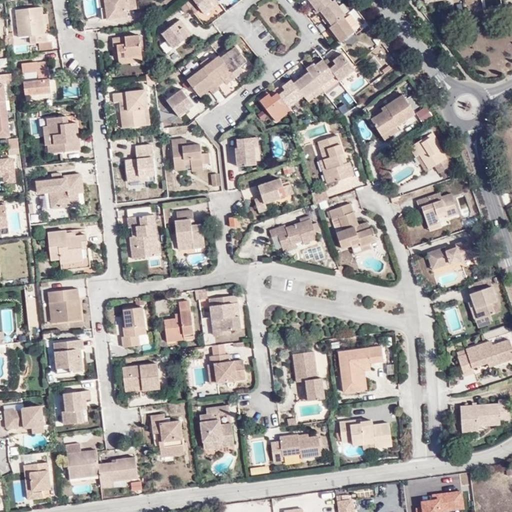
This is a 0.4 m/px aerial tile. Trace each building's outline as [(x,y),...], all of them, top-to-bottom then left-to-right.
[(101,0),(104,17),(110,16),(108,0),(101,0)] [(137,0),(108,0),(110,16),(128,14),(128,7),(138,5),(137,0)] [(186,0),(190,5),(195,11),(199,8),(193,0),(186,0)] [(197,0),(205,10),(218,0),(197,0)] [(313,7),(317,12),(320,10),(332,0),(310,0),(315,5),(313,7)] [(333,24),(345,15),(348,13),(338,0),(332,0),(320,10),(325,18),(329,16),(333,24)] [(47,29),(46,19),(44,10),(43,3),(16,6),(19,34),(30,33),(31,40),(50,38),(49,29),(47,29)] [(356,29),(345,15),(333,24),(328,28),(334,35),(336,33),(341,40),(356,29)] [(175,45),(190,32),(184,24),(186,22),(181,16),(164,30),(175,45)] [(118,41),(119,55),(143,52),(141,32),(113,35),(113,42),(118,41)] [(227,46),(219,52),(220,54),(236,74),(245,67),(241,62),(248,57),(238,43),(229,49),(227,46)] [(324,57),(335,71),(339,76),(353,65),(342,49),(333,55),(331,52),(324,57)] [(120,60),(144,58),(143,52),(119,55),(120,60)] [(225,77),(228,80),(236,74),(220,54),(210,61),(207,57),(201,61),(204,65),(218,83),(225,77)] [(53,89),(48,57),(36,59),(37,65),(23,67),(25,86),(32,86),(33,91),(53,89)] [(314,58),(307,63),(308,65),(322,82),(335,71),(324,57),(317,62),(314,58)] [(201,61),(185,73),(189,78),(204,65),(201,61)] [(213,90),(220,86),(218,83),(204,65),(189,78),(200,92),(210,85),(213,90)] [(295,81),(303,91),(306,94),(314,88),(317,92),(325,86),(322,82),(308,65),(302,69),(304,73),(295,81)] [(303,91),(295,81),(292,77),(284,83),(283,82),(276,87),(288,102),(303,91)] [(128,99),(129,109),(120,111),(122,124),(147,121),(145,107),(150,107),(148,87),(113,92),(114,100),(119,100),(128,99)] [(180,115),(195,102),(183,87),(168,99),(180,115)] [(272,113),(288,102),(276,87),(261,99),(272,113)] [(306,94),(309,99),(317,92),(314,88),(306,94)] [(372,118),(383,135),(398,124),(416,111),(404,93),(382,107),(384,110),(372,118)] [(128,99),(119,100),(120,111),(129,109),(128,99)] [(272,113),(276,118),(292,106),(288,102),(272,113)] [(415,113),(422,124),(432,118),(425,106),(415,113)] [(59,147),(83,145),(82,136),(76,136),(75,129),(79,128),(78,118),(70,119),(69,112),(47,115),(48,124),(52,124),(54,139),(59,139),(59,147)] [(43,124),(44,140),(46,140),(54,139),(52,124),(48,124),(43,124)] [(398,124),(383,135),(386,138),(400,129),(398,124)] [(185,151),(192,150),(192,155),(207,153),(212,153),(211,141),(204,142),(203,133),(188,135),(186,127),(173,129),(175,156),(186,155),(185,151)] [(452,161),(432,130),(410,144),(425,167),(433,162),(438,170),(452,161)] [(325,154),(329,166),(322,169),(326,181),(354,171),(349,158),(344,159),(341,152),(345,151),(338,131),(317,139),(322,155),(325,154)] [(258,144),(257,134),(237,136),(237,145),(235,146),(236,163),(256,161),(254,145),(258,144)] [(9,139),(9,148),(18,148),(17,138),(9,139)] [(54,139),(46,140),(47,149),(59,147),(59,139),(54,139)] [(139,176),(139,172),(148,171),(156,170),(153,152),(149,153),(148,149),(152,148),(151,139),(135,142),(137,154),(124,155),(127,177),(139,176)] [(207,153),(192,155),(192,161),(207,160),(207,153)] [(322,155),(318,156),(322,169),(329,166),(325,154),(322,155)] [(14,158),(0,159),(0,175),(6,174),(16,173),(14,158)] [(66,166),(51,168),(52,175),(67,173),(67,171),(66,166)] [(56,188),(58,204),(66,203),(66,197),(80,195),(79,189),(83,188),(81,169),(67,171),(67,173),(52,175),(35,177),(37,190),(49,189),(56,188)] [(16,180),(16,173),(6,174),(7,181),(16,180)] [(219,173),(210,174),(212,186),(221,185),(219,173)] [(267,202),(296,191),(293,182),(285,185),(282,176),(259,184),(263,194),(256,197),(260,211),(269,208),(267,202)] [(49,189),(51,205),(58,204),(56,188),(49,189)] [(314,190),(318,201),(330,197),(327,188),(321,190),(321,188),(314,190)] [(417,204),(420,203),(426,222),(438,217),(438,215),(447,212),(448,215),(458,212),(450,188),(441,191),(440,188),(415,197),(417,204)] [(0,202),(0,221),(9,220),(7,205),(7,201),(0,202)] [(345,246),(362,240),(363,244),(372,241),(378,239),(374,225),(372,226),(363,229),(361,223),(357,225),(352,210),(356,209),(353,201),(332,208),(335,217),(341,215),(345,228),(339,231),(345,246)] [(175,219),(178,239),(192,237),(193,245),(205,243),(202,221),(191,222),(191,215),(193,215),(192,207),(176,208),(177,218),(175,219)] [(357,225),(361,223),(356,209),(352,210),(357,225)] [(130,215),(131,224),(135,224),(140,224),(141,232),(136,233),(138,244),(141,243),(142,254),(161,252),(155,212),(130,215)] [(440,225),(450,222),(448,215),(447,212),(438,215),(438,217),(440,225)] [(244,226),(242,214),(229,215),(231,228),(244,226)] [(280,234),(283,245),(299,241),(305,239),(306,241),(319,236),(312,214),(302,217),(303,220),(287,226),(286,223),(271,228),(273,236),(280,234)] [(438,217),(426,222),(428,228),(440,225),(438,217)] [(363,229),(372,226),(370,220),(361,223),(363,229)] [(77,231),(76,225),(48,228),(51,257),(60,256),(61,267),(90,263),(87,230),(77,231)] [(133,234),(135,255),(142,254),(141,243),(138,244),(136,233),(133,234)] [(178,239),(179,246),(193,245),(192,237),(178,239)] [(477,262),(486,259),(480,244),(473,246),(469,237),(458,240),(458,244),(446,249),(444,245),(427,250),(434,266),(463,256),(464,260),(475,257),(477,262)] [(301,246),(299,241),(283,245),(286,251),(301,246)] [(469,285),(471,291),(493,283),(491,277),(469,285)] [(493,283),(471,291),(473,298),(476,307),(472,309),(476,319),(489,313),(497,310),(493,300),(498,299),(493,283)] [(59,319),(83,316),(82,307),(74,308),(72,296),(80,295),(79,285),(47,288),(49,308),(58,307),(59,319)] [(212,296),(215,318),(224,317),(226,328),(234,328),(244,326),(242,314),(239,314),(237,301),(240,300),(239,293),(212,296)] [(74,308),(82,307),(80,295),(72,296),(74,308)] [(194,331),(190,296),(178,297),(179,307),(174,308),(174,314),(162,315),(165,337),(183,335),(182,333),(194,331)] [(497,310),(502,308),(498,299),(493,300),(497,310)] [(122,306),(123,312),(126,311),(128,323),(121,324),(122,334),(120,335),(121,343),(138,341),(137,331),(145,330),(141,303),(122,306)] [(49,308),(50,320),(59,319),(58,307),(49,308)] [(443,311),(450,334),(464,330),(457,307),(443,311)] [(489,313),(476,319),(478,325),(491,320),(489,313)] [(224,317),(215,318),(218,333),(234,331),(234,328),(226,328),(224,317)] [(69,365),(70,370),(83,369),(82,358),(74,359),(73,347),(80,346),(84,346),(83,337),(53,341),(56,366),(69,365)] [(467,347),(469,352),(459,355),(465,373),(474,370),(473,366),(488,360),(498,357),(500,361),(511,356),(511,339),(511,337),(494,343),(491,338),(467,347)] [(360,386),(358,362),(375,359),(383,358),(381,342),(338,347),(341,389),(360,386)] [(74,359),(82,358),(80,346),(73,347),(74,359)] [(469,352),(467,347),(457,350),(459,355),(469,352)] [(300,378),(304,377),(310,376),(313,397),(328,395),(325,374),(321,375),(317,348),(296,350),(300,378)] [(233,359),(232,351),(213,353),(214,361),(218,361),(220,380),(249,376),(246,358),(233,359)] [(488,360),(490,365),(500,361),(498,357),(488,360)] [(123,380),(139,379),(140,387),(159,385),(157,358),(122,362),(123,380)] [(365,371),(376,369),(375,359),(358,362),(360,386),(366,386),(365,371)] [(304,377),(307,398),(313,397),(310,376),(304,377)] [(123,380),(124,389),(140,387),(139,379),(123,380)] [(81,407),(81,397),(88,396),(91,396),(90,388),(60,391),(63,421),(83,419),(81,407)] [(89,407),(88,396),(81,397),(81,407),(89,407)] [(511,420),(511,411),(511,397),(501,398),(501,403),(463,406),(465,433),(484,432),(483,428),(505,426),(505,421),(511,420)] [(203,446),(215,445),(214,437),(223,435),(224,444),(234,443),(231,420),(220,421),(220,412),(230,411),(228,402),(212,404),(213,417),(206,418),(200,419),(203,446)] [(212,404),(205,405),(206,418),(213,417),(212,404)] [(29,428),(40,427),(39,409),(21,411),(3,413),(4,430),(29,428)] [(166,420),(165,412),(151,414),(154,430),(162,429),(163,437),(159,438),(161,453),(185,449),(181,419),(166,420)] [(366,440),(377,439),(378,445),(395,443),(392,419),(376,421),(375,417),(363,418),(363,416),(342,419),(345,439),(355,437),(356,442),(366,440)] [(29,435),(41,433),(40,427),(29,428),(29,435)] [(312,434),(312,430),(302,431),(303,439),(313,437),(312,434)] [(323,433),(312,434),(313,437),(303,439),(302,431),(284,434),(284,438),(275,439),(278,458),(287,458),(287,452),(304,450),(305,454),(325,452),(323,433)] [(214,437),(215,445),(224,444),(223,435),(214,437)] [(269,459),(267,439),(256,441),(259,461),(269,459)] [(66,475),(97,472),(96,461),(94,447),(80,448),(79,440),(63,442),(66,475)] [(96,461),(97,472),(98,479),(111,477),(124,476),(136,475),(133,455),(113,457),(113,459),(96,461)] [(47,490),(44,463),(20,466),(24,500),(40,498),(39,491),(47,490)] [(249,468),(250,475),(269,473),(268,465),(249,468)] [(111,477),(112,484),(124,482),(124,476),(111,477)] [(112,484),(111,477),(98,479),(99,486),(112,484)] [(144,489),(143,481),(133,482),(134,490),(144,489)] [(422,504),(423,511),(417,511),(440,511),(441,511),(464,509),(462,493),(433,497),(434,502),(422,504)] [(354,511),(353,502),(337,505),(337,511),(354,511)]
